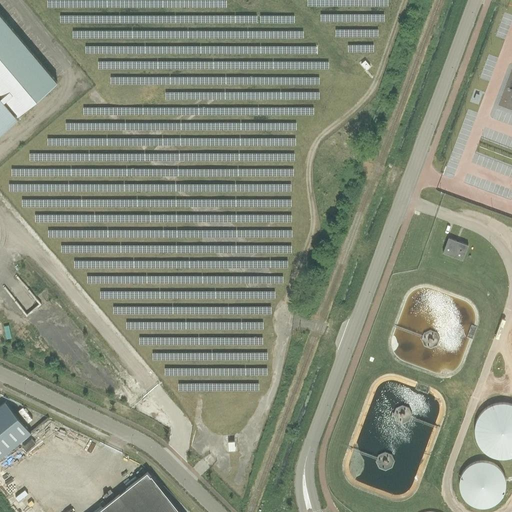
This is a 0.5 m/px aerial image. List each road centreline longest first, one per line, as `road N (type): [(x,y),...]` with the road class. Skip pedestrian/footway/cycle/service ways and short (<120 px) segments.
road 1 (tertiary): [(309,511),(304,469),(311,446),(473,0)]
road 2 (unclassified): [(0,373),(140,441),(218,511)]
